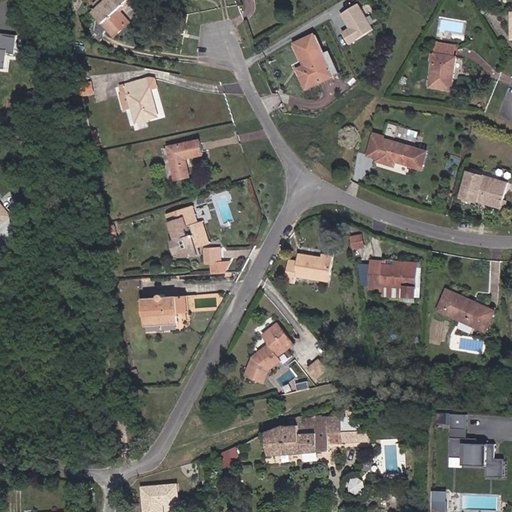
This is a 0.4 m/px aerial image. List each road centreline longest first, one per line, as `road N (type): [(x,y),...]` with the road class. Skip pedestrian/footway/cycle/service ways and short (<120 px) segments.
road 1 (residential): [(125,485),(167,443),(307,198)]
road 2 (residential): [(307,198),(325,192),(425,228),(511,239)]
road 3 (residential): [(307,198),(236,56),(220,43)]
road 4 (residential): [(0,460),(125,485)]
